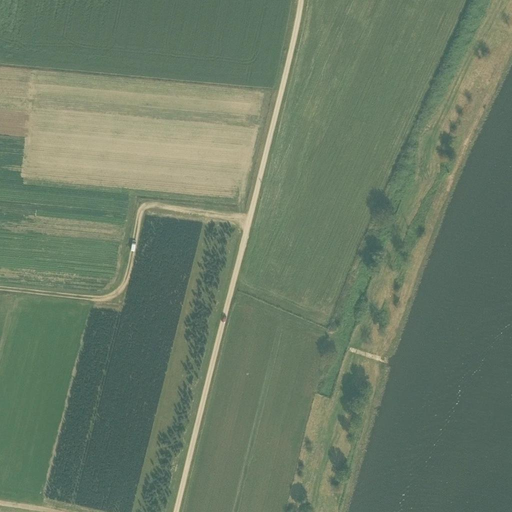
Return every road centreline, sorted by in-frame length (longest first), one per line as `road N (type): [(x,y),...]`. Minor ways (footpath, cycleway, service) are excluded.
road 1 (track): [(302,0),(176,511)]
road 2 (track): [(253,218),(144,206),(116,297),(0,289)]
